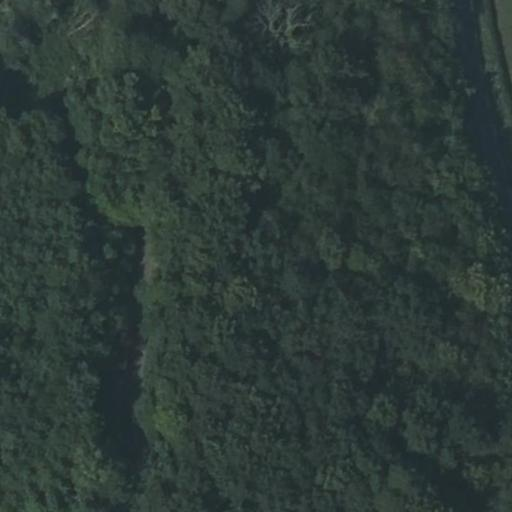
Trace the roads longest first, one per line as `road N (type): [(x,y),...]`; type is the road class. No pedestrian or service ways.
road 1 (residential): [(144,511),(134,430),(135,271),(162,125),(205,0)]
road 2 (secondary): [(453,0),(511,240)]
